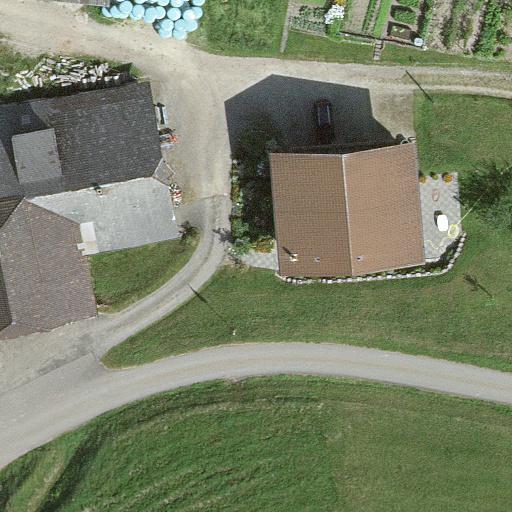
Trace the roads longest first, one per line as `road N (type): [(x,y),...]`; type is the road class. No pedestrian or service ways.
road 1 (track): [(511,88),(225,71),(212,250),(200,274),(166,302),(83,355),(52,420)]
road 2 (unclassified): [(511,388),(338,360),(224,361),(161,376),(0,447)]
road 3 (track): [(0,11),(130,55),(225,71)]
